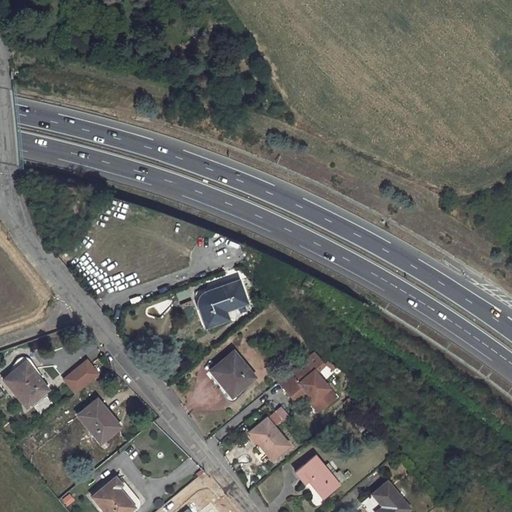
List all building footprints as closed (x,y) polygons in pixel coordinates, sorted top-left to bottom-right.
[(203,305),(211,325),(223,320),(221,312),(246,303),(239,280),(209,290),(210,295),(206,297),(204,299),(203,303),(203,305)] [(254,377),(233,351),(210,370),(224,386),(228,383),(236,392),(254,377)] [(16,359),(8,370),(13,377),(6,383),(25,406),(46,389),(37,377),(40,375),(30,359),(27,357),(24,356),(20,356),(18,357),(16,359)] [(64,379),(76,393),(98,374),(87,360),(64,379)] [(303,378),(311,371),(302,360),(294,366),(303,378)] [(294,366),(278,380),(292,397),(303,395),(304,394),(307,392),(313,400),(315,398),(322,406),(335,396),(313,369),(311,371),(303,378),(294,366)] [(8,370),(2,378),(6,383),(13,377),(8,370)] [(317,410),(322,406),(315,398),(313,400),(307,392),(304,394),(317,410)] [(108,418),(94,401),(77,415),(99,443),(119,427),(110,416),(108,418)] [(274,427),(288,416),(279,406),(266,417),(274,427)] [(247,432),(257,444),(261,441),(273,457),(287,446),(266,417),(247,432)] [(257,444),(269,460),(273,457),(261,441),(257,444)] [(314,456),(295,472),(304,482),(308,479),(323,497),(345,478),(340,471),(332,477),(314,456)] [(114,477),(91,496),(103,511),(127,511),(133,507),(118,487),(121,484),(114,477)] [(383,507),(376,511),(404,511),(409,508),(387,481),(372,494),(383,507)] [(67,492),(58,498),(65,507),(73,500),(67,492)]
